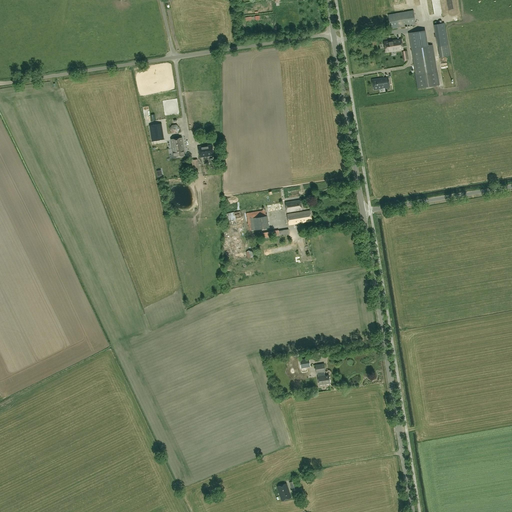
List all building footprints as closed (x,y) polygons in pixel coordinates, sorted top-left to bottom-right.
[(413,10),(388,14),(390,28),(415,24),(413,10)] [(450,55),(448,44),(444,23),(434,25),(438,46),(440,57),(450,55)] [(433,45),(421,47),(419,31),(409,33),(411,48),(418,88),(439,85),(433,45)] [(403,49),(401,39),(401,40),(397,40),(392,41),(389,42),(389,41),(384,42),(386,52),(391,51),(394,50),(394,51),(403,49)] [(377,79),(372,80),(374,90),(379,89),(379,88),(385,87),(385,88),(390,87),(388,77),(388,78),(384,78),(380,79),(377,80),(377,79)] [(162,139),(160,124),(151,125),(153,141),(162,139)] [(178,133),(180,128),(176,125),(171,126),(170,130),(173,134),(178,133)] [(184,155),(182,137),(172,139),(174,157),(184,155)] [(212,145),(198,147),(200,158),(214,156),(212,145)] [(285,203),(287,212),(302,210),(300,200),(285,203)] [(268,215),(266,216),(265,210),(246,213),(249,231),(269,229),(268,215)] [(224,213),(226,221),(240,218),(238,211),(224,213)] [(310,211),(287,214),(289,225),(312,221),(310,211)] [(271,231),(260,233),(261,239),(273,237),(279,236),(289,234),(288,229),(279,231),(272,232),(271,231)] [(242,257),(240,236),(223,238),(224,252),(230,251),(231,258),(242,257)] [(256,256),(254,249),(247,251),(246,252),(247,258),(256,256)] [(301,368),(310,367),(309,358),(300,360),(301,368)] [(324,364),(315,365),(316,373),(318,373),(318,377),(319,385),(330,384),(329,376),(324,376),(323,372),(325,372),(324,364)] [(295,481),(290,483),(292,491),(298,489),(295,481)] [(282,501),(291,498),(286,484),(277,487),(282,501)]
